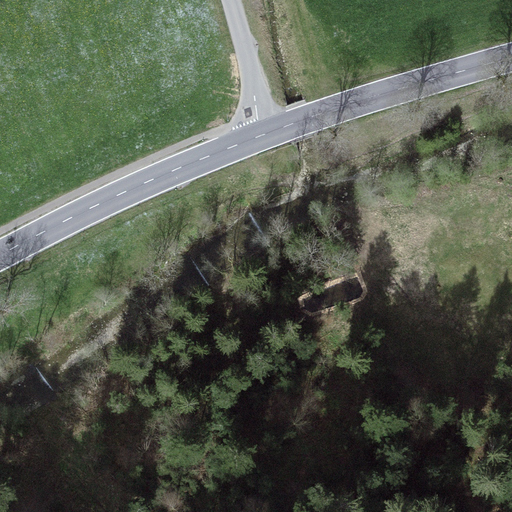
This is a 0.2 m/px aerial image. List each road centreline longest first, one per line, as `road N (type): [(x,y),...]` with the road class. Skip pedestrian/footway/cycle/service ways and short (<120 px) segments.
road 1 (secondary): [(0,253),(262,135)]
road 2 (secondary): [(262,135),(511,57)]
road 3 (residential): [(262,135),(231,0)]
